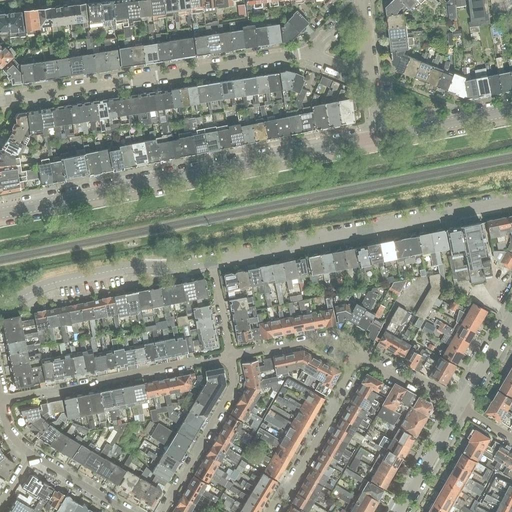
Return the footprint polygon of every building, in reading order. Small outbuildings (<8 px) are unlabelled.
[(116,24),(122,24),(124,38),(129,37),(124,0),(114,0),(114,1),(113,1),(114,17),(116,24)] [(134,37),(134,36),(132,22),(140,21),(136,0),(124,0),(129,37),(133,37),(134,37)] [(136,0),(140,21),(147,20),(148,34),(149,34),(153,33),(153,30),(154,30),(153,24),(149,0),(136,0)] [(165,17),(162,0),(149,0),(153,24),(157,24),(158,23),(158,18),(165,17)] [(178,15),(175,0),(162,0),(165,17),(174,16),(175,30),(179,29),(178,15)] [(175,0),(178,15),(187,14),(188,18),(187,18),(187,25),(192,24),(189,0),(175,0)] [(189,0),(192,24),(197,24),(196,17),(195,13),(203,12),(201,0),(189,0)] [(201,0),(203,12),(203,14),(216,13),(215,7),(216,7),(215,0),(201,0)] [(216,14),(221,14),(221,7),(232,5),(232,1),(235,0),(215,0),(216,7),(215,7),(216,13),(216,14)] [(263,8),(261,0),(244,0),(245,4),(246,4),(246,10),(251,9),(250,4),(252,4),(253,9),(254,9),(261,8),(262,7),(262,8),(263,8)] [(278,6),(277,0),(261,0),(263,8),(266,8),(266,2),(268,2),(268,7),(278,6)] [(391,3),(386,7),(388,16),(397,14),(399,11),(401,9),(405,13),(410,9),(408,7),(405,5),(401,0),(390,0),(391,1),(391,2),(391,3)] [(408,7),(410,9),(413,12),(418,7),(421,4),(417,0),(401,0),(405,5),(408,7)] [(469,0),(472,22),(489,20),(487,0),(469,0)] [(116,30),(116,24),(114,17),(113,1),(100,2),(103,24),(110,24),(111,30),(116,30)] [(87,4),(89,23),(94,23),(99,22),(100,29),(103,28),(103,24),(100,2),(87,4)] [(88,28),(85,5),(85,4),(73,6),(76,29),(75,23),(82,23),(83,29),(88,28)] [(76,29),(73,6),(68,7),(66,5),(64,5),(62,7),(61,7),(63,25),(70,24),(71,30),(76,29)] [(237,6),(239,17),(246,16),(244,5),(237,6)] [(455,5),(447,6),(448,19),(458,18),(457,8),(456,5),(455,5)] [(50,9),(49,9),(51,26),(53,35),(55,35),(55,31),(57,31),(56,25),(63,25),(61,7),(60,8),(58,6),(56,6),(54,8),(50,9)] [(293,7),(289,11),(292,14),(292,15),(287,20),(299,32),(299,31),(301,33),(303,33),(305,30),(306,28),(304,27),(308,23),(296,11),(293,7)] [(24,14),(26,35),(36,34),(36,38),(41,38),(37,10),(33,11),(33,10),(32,10),(30,9),(30,8),(26,9),(25,11),(24,11),(24,12),(24,14)] [(37,10),(41,38),(43,37),(43,33),(45,33),(45,27),(51,26),(49,9),(37,10)] [(26,36),(26,35),(24,14),(21,14),(21,12),(14,13),(14,12),(12,11),(9,11),(8,13),(8,14),(7,14),(9,35),(9,38),(26,36)] [(0,36),(9,35),(7,14),(4,14),(4,13),(3,12),(0,12),(0,36)] [(388,16),(388,20),(387,20),(387,21),(386,22),(386,26),(388,27),(388,28),(389,28),(406,26),(409,25),(408,18),(404,18),(404,13),(397,14),(388,16)] [(281,28),(282,42),(292,40),(293,38),(294,39),(296,39),(299,36),(299,35),(298,33),(299,33),(298,33),(299,32),(287,20),(283,24),(282,21),(285,18),(282,15),(279,17),(281,28)] [(270,16),(265,17),(266,23),(269,44),(281,42),(278,24),(273,25),(271,25),(270,16)] [(234,22),(229,23),(229,27),(230,32),(230,33),(230,32),(233,50),(245,48),(242,31),(235,32),(235,31),(234,22)] [(511,22),(502,24),(503,33),(511,31),(511,22)] [(255,25),(254,25),(257,46),(269,44),(266,23),(262,24),(255,25)] [(218,25),(217,25),(218,33),(218,34),(221,52),(233,50),(230,32),(230,33),(223,33),(222,25),(218,25)] [(246,26),(242,27),(242,31),(245,48),(257,46),(254,25),(246,26)] [(210,26),(205,27),(206,36),(208,54),(221,52),(218,34),(211,35),(210,26)] [(408,33),(407,33),(406,26),(389,28),(390,36),(390,40),(391,40),(408,38),(413,37),(423,36),(423,31),(412,32),(412,33),(408,33)] [(142,46),(145,64),(153,62),(153,63),(159,62),(156,43),(154,44),(154,41),(153,33),(149,34),(148,34),(149,44),(142,46)] [(168,41),(161,43),(160,34),(155,34),(156,43),(159,62),(162,61),(170,60),(168,41)] [(199,34),(193,34),(194,38),(195,47),(196,55),(201,55),(203,56),(206,55),(207,54),(208,54),(206,36),(199,37),(199,34)] [(125,48),(119,49),(121,67),(133,65),(129,37),(124,38),(125,48)] [(133,37),(129,37),(133,65),(145,64),(142,46),(142,45),(135,46),(133,37)] [(408,38),(391,40),(391,41),(389,42),(390,47),(391,47),(392,48),(391,48),(392,52),(406,50),(409,50),(409,46),(414,45),(413,37),(408,38)] [(182,58),(194,56),(192,38),(180,40),(182,58)] [(90,43),(89,39),(85,40),(87,54),(81,56),(83,74),(92,72),(95,71),(92,42),(90,43)] [(117,49),(110,51),(109,40),(108,40),(105,40),(104,41),(105,51),(105,52),(107,70),(119,68),(117,49)] [(168,41),(170,60),(182,58),(180,40),(168,41)] [(97,42),(92,42),(95,71),(107,70),(105,52),(98,53),(97,47),(100,47),(99,41),(97,42)] [(48,45),(49,46),(50,60),(44,61),(46,79),(46,80),(55,78),(58,77),(58,78),(56,59),(54,44),(48,45)] [(2,48),(0,45),(0,67),(1,68),(16,54),(11,48),(10,48),(8,47),(6,48),(4,47),(2,48)] [(411,57),(408,56),(404,54),(406,50),(392,52),(393,64),(393,65),(398,66),(396,70),(404,73),(408,64),(411,57)] [(68,58),(69,57),(67,51),(63,52),(64,58),(56,59),(58,78),(67,76),(70,75),(70,76),(71,76),(68,58)] [(426,82),(427,82),(432,68),(433,66),(431,65),(426,63),(429,54),(426,52),(423,58),(422,62),(415,78),(419,79),(426,82)] [(408,74),(415,78),(422,62),(423,58),(416,55),(414,59),(411,57),(408,64),(404,73),(408,75),(408,74)] [(441,56),(437,55),(435,60),(433,66),(432,68),(427,82),(430,84),(430,83),(437,86),(438,87),(443,72),(436,69),(437,68),(441,56)] [(81,56),(69,57),(68,58),(71,76),(79,74),(83,73),(83,74),(81,56)] [(24,64),(20,65),(22,83),(24,82),(25,84),(28,83),(29,81),(34,81),(31,57),(28,57),(24,64)] [(44,61),(43,61),(36,62),(35,57),(31,57),(34,81),(39,80),(41,81),(43,81),(44,79),(46,79),(44,61)] [(496,58),(499,74),(503,92),(508,91),(508,93),(511,91),(511,78),(511,72),(510,72),(504,73),(501,57),(496,58)] [(8,79),(10,79),(11,85),(20,83),(19,72),(15,67),(18,64),(14,59),(2,70),(3,71),(3,73),(4,75),(6,74),(7,76),(6,76),(8,79)] [(487,75),(488,76),(492,94),(496,93),(498,95),(500,94),(502,92),(503,92),(499,74),(492,76),(490,63),(485,64),(486,68),(487,75)] [(466,67),(465,68),(462,68),(462,71),(462,76),(455,74),(454,76),(449,91),(450,92),(450,93),(453,94),(455,93),(456,94),(460,95),(464,97),(468,96),(468,99),(469,99),(465,81),(466,78),(467,78),(467,77),(468,77),(468,74),(467,74),(466,67)] [(488,76),(487,75),(486,68),(475,70),(476,79),(477,79),(480,97),(485,96),(487,97),(489,96),(490,94),(492,94),(488,76)] [(279,73),(280,78),(282,92),(284,102),(288,102),(289,101),(290,97),(287,97),(287,94),(286,95),(285,92),(285,89),(290,90),(294,74),(293,73),(285,71),(284,72),(279,73)] [(441,88),(449,91),(454,76),(443,72),(438,87),(441,88)] [(280,92),(278,78),(277,73),(266,75),(268,92),(275,91),(276,99),(281,98),(280,92)] [(294,74),(290,90),(295,92),(294,95),(297,97),(301,89),(300,89),(304,80),(302,79),(302,77),(302,76),(295,73),(294,74)] [(467,74),(468,74),(468,77),(467,77),(467,78),(466,78),(465,81),(469,99),(473,98),(475,99),(478,99),(479,97),(480,97),(477,79),(476,79),(470,80),(469,74),(467,74)] [(254,77),(257,94),(265,93),(267,102),(264,102),(265,106),(271,105),(269,92),(268,92),(266,75),(254,77)] [(242,79),(245,96),(253,95),(255,101),(252,102),(253,108),(259,107),(257,94),(254,77),(242,79)] [(331,80),(321,77),(318,84),(328,88),(331,80)] [(236,110),(238,110),(248,108),(245,96),(242,79),(231,80),(234,98),(242,96),(243,103),(235,105),(236,110)] [(224,113),(228,112),(236,111),(236,110),(235,105),(235,104),(234,98),(231,80),(219,82),(222,99),(231,98),(232,107),(228,108),(227,105),(223,106),(223,108),(224,113)] [(328,90),(324,101),(324,104),(328,127),(333,126),(335,127),(338,126),(339,125),(341,124),(337,101),(330,103),(329,99),(330,97),(332,94),(338,96),(340,90),(341,90),(343,85),(332,81),(328,90)] [(223,108),(223,106),(222,99),(219,82),(207,84),(210,101),(219,100),(220,108),(223,108)] [(211,109),(210,101),(207,84),(195,86),(198,103),(207,102),(208,110),(211,109)] [(199,112),(198,103),(195,86),(187,87),(190,106),(195,105),(196,112),(199,112)] [(181,107),(190,106),(187,87),(178,89),(181,107)] [(178,89),(170,90),(173,108),(178,107),(180,120),(184,119),(183,115),(181,107),(178,89)] [(297,110),(302,132),(314,130),(316,129),(315,124),(312,112),(310,113),(309,107),(303,109),(302,104),(302,103),(304,95),(306,91),(301,89),(297,97),(295,101),(297,110)] [(170,90),(161,91),(164,109),(166,122),(175,120),(174,114),(168,115),(167,109),(173,108),(170,90)] [(340,90),(338,96),(337,99),(337,101),(341,124),(346,123),(347,125),(351,124),(352,122),(353,122),(352,110),(355,110),(354,103),(351,103),(350,99),(349,92),(341,90),(340,90)] [(164,109),(161,91),(152,93),(155,111),(156,119),(157,123),(158,123),(160,123),(158,110),(164,109)] [(149,112),(155,111),(152,93),(143,94),(146,112),(147,119),(148,125),(152,124),(157,123),(156,119),(154,119),(155,121),(151,121),(149,112)] [(134,95),(137,114),(139,126),(140,126),(147,125),(148,125),(147,119),(142,120),(141,115),(140,115),(140,113),(146,112),(143,94),(134,95)] [(311,107),(312,112),(315,124),(316,129),(321,128),(322,130),(326,129),(327,127),(328,127),(324,104),(317,105),(317,100),(318,96),(314,94),(312,99),(310,102),(311,107)] [(133,122),(132,114),(137,114),(134,95),(125,97),(128,115),(129,123),(129,124),(130,128),(134,127),(133,121),(133,122)] [(128,115),(125,97),(117,98),(119,116),(128,115)] [(110,131),(121,129),(121,125),(113,127),(111,118),(119,116),(117,98),(105,100),(108,118),(110,127),(110,131)] [(105,100),(96,101),(99,120),(101,129),(101,132),(110,131),(110,127),(105,128),(103,119),(108,118),(105,100)] [(99,120),(96,101),(87,103),(92,130),(96,130),(95,125),(94,125),(94,121),(99,120)] [(286,113),(290,134),(302,132),(297,110),(290,111),(288,102),(284,102),(284,103),(286,113)] [(88,134),(88,131),(87,128),(86,122),(90,121),(87,103),(79,104),(82,127),(83,135),(88,134)] [(79,104),(70,106),(72,124),(73,131),(78,130),(78,127),(82,127),(79,104)] [(290,134),(286,113),(279,115),(276,104),(271,105),(273,116),(274,120),(275,119),(278,137),(290,134)] [(61,107),(63,125),(65,135),(65,138),(70,138),(68,125),(72,124),(70,106),(61,107)] [(274,120),(273,116),(266,118),(263,106),(259,107),(262,118),(263,122),(267,139),(278,137),(275,119),(274,120)] [(54,127),(55,133),(60,132),(59,126),(63,125),(61,107),(52,108),(54,127)] [(47,128),(54,127),(52,108),(39,110),(42,129),(43,137),(43,138),(45,143),(47,142),(50,142),(49,136),(48,136),(47,128)] [(36,135),(43,134),(39,110),(27,112),(30,131),(28,131),(29,139),(37,144),(36,135)] [(231,122),(228,112),(224,113),(227,124),(232,146),(243,144),(239,123),(232,125),(232,122),(231,122)] [(8,135),(9,137),(23,145),(25,146),(29,139),(28,131),(27,127),(25,113),(18,114),(15,118),(16,122),(16,123),(14,124),(12,128),(12,129),(12,130),(12,131),(10,131),(9,131),(8,134),(8,135)] [(201,116),(203,129),(208,151),(220,149),(215,127),(207,128),(204,116),(201,116)] [(178,139),(179,139),(182,156),(190,155),(195,154),(189,123),(188,118),(184,119),(180,120),(182,124),(183,127),(185,127),(186,130),(185,131),(185,133),(178,134),(179,138),(178,139)] [(255,120),(254,118),(250,119),(251,121),(255,142),(267,139),(263,122),(262,118),(255,120)] [(175,120),(166,122),(164,122),(171,159),(182,156),(179,139),(172,141),(170,126),(176,125),(175,120)] [(243,120),(238,121),(239,123),(243,144),(248,143),(249,144),(253,143),(254,142),(255,142),(251,121),(244,123),(243,120)] [(160,161),(171,159),(164,122),(160,123),(158,123),(161,138),(155,139),(160,161)] [(192,122),(189,123),(195,154),(200,153),(208,151),(203,129),(196,130),(196,128),(193,128),(192,122)] [(227,124),(215,127),(220,149),(232,146),(227,124)] [(139,143),(131,144),(135,165),(143,164),(147,163),(143,142),(140,126),(139,126),(136,127),(138,135),(137,135),(139,143)] [(154,132),(149,133),(150,141),(143,142),(147,163),(155,162),(160,161),(155,139),(154,132)] [(119,147),(120,150),(123,168),(131,167),(135,166),(135,165),(131,144),(130,136),(125,137),(127,145),(119,147)] [(23,145),(9,137),(8,137),(8,138),(6,137),(2,143),(4,144),(2,148),(1,148),(2,150),(14,154),(17,154),(21,155),(26,146),(23,145)] [(112,170),(108,149),(101,151),(99,142),(95,143),(96,152),(101,173),(101,172),(104,171),(104,172),(112,170)] [(108,149),(112,170),(113,170),(123,168),(120,150),(113,151),(112,142),(107,143),(108,149)] [(83,146),(84,149),(89,173),(89,175),(92,174),(93,174),(101,173),(96,152),(90,153),(88,145),(83,146)] [(88,174),(89,173),(84,149),(76,150),(75,146),(71,147),(76,176),(81,175),(83,176),(87,176),(86,176),(88,174)] [(60,157),(60,159),(64,178),(65,178),(67,179),(71,179),(72,177),(76,176),(71,147),(66,148),(67,153),(67,154),(59,155),(60,157)] [(0,167),(20,165),(19,159),(21,158),(21,155),(17,154),(14,154),(2,150),(0,150),(0,167)] [(65,180),(64,178),(60,159),(60,157),(52,158),(51,150),(47,151),(47,158),(48,158),(53,182),(56,182),(65,180)] [(40,154),(34,151),(31,158),(37,159),(38,158),(40,154)] [(36,160),(37,163),(38,168),(39,174),(40,179),(41,185),(45,184),(53,182),(48,158),(47,158),(39,160),(39,157),(38,158),(37,159),(36,160)] [(21,172),(20,165),(0,167),(0,179),(39,174),(38,168),(34,169),(34,170),(21,172)] [(23,188),(22,183),(22,182),(40,179),(39,174),(0,179),(0,192),(7,191),(7,192),(11,191),(19,189),(23,188)] [(510,225),(509,217),(505,218),(504,218),(501,218),(501,219),(497,220),(501,243),(505,242),(503,234),(510,232),(508,225),(510,225)] [(486,222),(487,227),(489,238),(496,237),(497,243),(501,243),(497,220),(493,221),(491,220),(489,221),(488,222),(486,222)] [(480,223),(463,227),(461,227),(460,227),(464,248),(450,251),(451,256),(449,256),(454,279),(453,279),(456,279),(456,280),(469,278),(469,279),(470,279),(471,285),(485,282),(485,279),(484,275),(491,274),(488,259),(482,228),(481,223),(480,223)] [(450,251),(464,248),(460,227),(452,229),(452,227),(449,228),(449,230),(446,230),(450,251)] [(431,233),(437,265),(441,264),(439,251),(448,249),(444,231),(443,231),(441,229),(438,230),(437,232),(431,233)] [(418,236),(419,241),(421,254),(431,252),(433,266),(437,265),(431,233),(425,234),(423,233),(420,234),(419,236),(418,236)] [(422,257),(421,254),(419,241),(418,236),(417,236),(415,235),(412,235),(410,237),(410,238),(405,239),(410,261),(411,263),(415,263),(414,258),(422,257)] [(404,260),(404,259),(408,258),(404,239),(400,240),(400,239),(400,240),(398,238),(394,239),(393,241),(392,241),(394,246),(396,259),(397,262),(404,260)] [(396,259),(394,246),(392,241),(391,241),(389,241),(386,241),(385,242),(380,244),(383,261),(384,261),(385,266),(390,265),(389,260),(396,259)] [(383,261),(380,244),(374,245),(373,244),(369,245),(368,246),(367,246),(368,251),(370,264),(377,262),(378,268),(383,267),(382,262),(383,261)] [(355,249),(358,266),(360,274),(362,274),(365,273),(364,271),(371,269),(370,264),(368,251),(367,246),(355,249)] [(358,266),(355,249),(354,249),(352,247),(349,248),(348,250),(343,251),(347,268),(349,281),(354,280),(351,267),(358,266)] [(347,268),(343,251),(341,249),(337,250),(336,252),(331,253),(335,271),(334,271),(337,285),(342,284),(339,270),(347,268)] [(510,271),(511,266),(511,255),(506,252),(505,253),(503,251),(492,251),(493,257),(510,271)] [(335,271),(331,253),(329,252),(326,252),(325,255),(320,256),(323,273),(322,273),(324,281),(329,280),(328,272),(334,271),(335,271)] [(323,273),(320,256),(319,256),(317,254),(314,255),(313,257),(308,258),(312,275),(309,276),(311,283),(317,282),(316,274),(322,273),(323,273)] [(302,277),(309,276),(307,263),(306,258),(304,259),(303,257),(300,258),(299,260),(297,260),(298,260),(294,261),(298,278),(299,283),(303,282),(302,277)] [(291,279),(298,278),(294,261),(292,261),(291,260),(288,260),(287,262),(283,263),(286,280),(288,290),(293,289),(291,279)] [(271,265),(274,282),(277,295),(281,294),(282,294),(280,282),(286,280),(283,263),(281,263),(279,262),(277,263),(276,264),(271,265)] [(259,268),(264,293),(269,292),(268,283),(274,282),(271,265),(269,265),(268,264),(265,265),(264,267),(259,268)] [(247,271),(251,287),(257,285),(259,294),(264,293),(259,268),(254,269),(252,267),(250,268),(248,270),(247,270),(247,271)] [(245,287),(247,297),(253,296),(251,287),(247,271),(244,272),(243,271),(242,271),(241,270),(237,271),(236,272),(235,272),(235,274),(239,288),(245,287)] [(233,291),(235,300),(241,298),(240,290),(239,288),(235,274),(232,274),(232,273),(231,273),(229,272),(226,273),(225,274),(224,275),(225,283),(226,286),(224,286),(225,291),(227,290),(227,291),(233,289),(233,291)] [(198,308),(205,306),(210,305),(208,300),(201,302),(201,300),(203,299),(203,298),(208,297),(207,295),(210,295),(209,290),(206,290),(204,279),(203,279),(201,278),(198,278),(197,280),(193,281),(196,299),(198,308)] [(186,308),(186,311),(192,310),(191,307),(190,300),(196,299),(193,281),(191,281),(190,280),(187,281),(186,282),(182,283),(185,301),(186,308)] [(398,296),(406,280),(393,283),(388,291),(398,296)] [(430,288),(442,290),(440,280),(429,282),(430,288)] [(185,301),(182,283),(180,284),(179,282),(176,283),(175,285),(171,286),(174,303),(175,310),(179,309),(178,302),(185,301)] [(159,288),(163,306),(165,318),(170,317),(169,312),(167,305),(174,303),(171,286),(169,286),(168,285),(165,285),(164,287),(159,288)] [(163,306),(159,288),(158,288),(157,287),(154,287),(153,289),(148,290),(152,308),(156,307),(163,306)] [(428,292),(437,298),(442,290),(430,288),(428,292)] [(137,292),(140,309),(141,311),(142,317),(153,315),(152,308),(148,290),(143,291),(141,290),(139,290),(137,292)] [(356,304),(353,309),(348,319),(348,320),(348,322),(352,324),(353,323),(356,325),(370,301),(370,300),(374,293),(368,290),(361,304),(360,306),(356,304)] [(130,316),(137,314),(136,312),(141,311),(140,309),(137,292),(132,293),(130,292),(127,292),(126,294),(125,294),(125,295),(129,314),(130,316)] [(437,298),(428,292),(425,297),(435,302),(437,299),(437,298)] [(366,329),(367,329),(374,317),(375,314),(370,311),(375,300),(378,295),(374,293),(370,300),(370,301),(356,325),(360,327),(360,328),(364,330),(365,330),(366,329)] [(117,317),(129,314),(125,295),(121,296),(119,294),(116,295),(115,297),(114,297),(114,302),(117,317)] [(253,300),(253,296),(247,297),(241,298),(235,300),(234,300),(229,301),(231,311),(236,310),(248,308),(247,302),(254,301),(253,300)] [(119,327),(118,318),(117,317),(114,302),(114,297),(110,298),(110,297),(102,299),(105,316),(113,315),(115,328),(119,327)] [(435,302),(425,297),(422,301),(432,307),(433,304),(435,302)] [(336,325),(335,320),(331,298),(325,299),(328,310),(322,311),(324,322),(325,326),(325,327),(336,325)] [(91,302),(94,319),(101,317),(103,327),(107,326),(105,316),(102,299),(91,302)] [(304,304),(309,303),(309,299),(303,301),(302,301),(298,302),(301,315),(304,330),(308,330),(308,331),(313,330),(313,329),(315,328),(311,313),(306,314),(304,304)] [(309,303),(311,313),(315,328),(319,328),(320,329),(323,328),(324,326),(325,326),(322,311),(315,312),(312,299),(309,299),(309,303)] [(437,299),(435,302),(433,304),(438,308),(442,302),(438,300),(437,299)] [(422,301),(420,306),(429,312),(432,307),(422,301)] [(89,320),(92,337),(97,336),(94,319),(91,302),(79,304),(83,321),(89,320)] [(303,331),(304,330),(301,315),(295,316),(292,303),(288,304),(290,317),(292,328),(293,332),(297,332),(299,333),(301,332),(303,331)] [(79,304),(68,306),(71,323),(73,335),(78,334),(76,322),(83,321),(79,304)] [(334,307),(337,318),(338,323),(342,322),(344,320),(345,319),(347,318),(348,319),(353,309),(345,304),(334,307)] [(480,322),(483,317),(484,317),(486,313),(485,312),(486,311),(473,304),(469,311),(458,305),(456,309),(459,310),(467,315),(467,314),(480,322)] [(212,316),(210,306),(210,305),(205,306),(198,308),(192,309),(192,310),(186,311),(187,315),(193,313),(194,319),(212,316)] [(373,340),(374,339),(375,337),(383,322),(378,319),(384,308),(380,305),(375,314),(374,317),(367,329),(369,331),(367,334),(368,337),(373,340)] [(63,343),(68,342),(66,333),(64,325),(71,323),(68,306),(56,309),(60,326),(63,343)] [(398,306),(390,321),(399,326),(406,312),(407,311),(398,306)] [(420,306),(417,311),(427,316),(429,312),(420,306)] [(238,321),(248,319),(247,312),(252,311),(253,318),(257,317),(256,315),(255,310),(255,307),(248,308),(236,310),(231,311),(233,322),(238,321)] [(281,335),(283,335),(282,330),(280,319),(279,319),(274,320),(271,307),(267,308),(266,308),(269,321),(271,332),(272,337),(276,336),(278,337),(280,337),(281,335)] [(45,311),(48,328),(51,342),(56,341),(53,327),(60,326),(56,309),(45,311),(45,310),(45,311)] [(467,315),(459,310),(455,322),(457,322),(474,332),(475,331),(475,332),(478,327),(477,327),(480,322),(467,314),(467,315)] [(42,329),(48,328),(45,311),(37,312),(33,313),(35,321),(36,325),(37,330),(37,332),(38,337),(40,343),(41,347),(45,346),(42,329)] [(292,333),(293,332),(292,328),(290,317),(283,319),(282,311),(279,312),(278,312),(279,319),(280,319),(282,330),(283,335),(287,334),(287,335),(292,334),(292,333)] [(423,321),(424,321),(425,318),(427,316),(417,311),(414,315),(418,317),(423,321)] [(388,351),(394,354),(401,340),(397,337),(402,328),(410,314),(406,312),(399,326),(386,349),(388,350),(388,351)] [(272,337),(271,332),(269,321),(263,322),(262,314),(256,315),(257,317),(258,324),(259,328),(260,335),(261,339),(272,337)] [(21,321),(20,316),(13,317),(9,318),(2,319),(2,321),(1,323),(1,325),(3,326),(4,331),(22,328),(36,325),(35,321),(21,323),(21,321)] [(178,326),(182,325),(188,324),(186,316),(177,318),(178,326)] [(196,329),(196,330),(214,326),(212,316),(194,319),(191,320),(191,324),(195,323),(196,329)] [(170,317),(165,318),(166,321),(167,328),(168,328),(172,327),(175,327),(173,321),(173,317),(170,317)] [(256,324),(258,324),(257,317),(253,318),(248,319),(238,321),(233,322),(236,333),(241,332),(250,329),(249,324),(255,322),(256,324)] [(418,317),(414,325),(419,329),(423,321),(418,317)] [(386,349),(399,326),(390,321),(385,331),(380,339),(378,342),(377,345),(383,348),(383,347),(386,349)] [(426,322),(422,330),(430,335),(435,327),(426,322)] [(474,332),(457,322),(453,329),(452,329),(447,325),(444,329),(468,343),(471,338),(472,338),(474,334),(473,333),(474,332)] [(187,348),(188,353),(194,352),(193,346),(192,341),(190,335),(190,331),(188,324),(182,325),(184,337),(187,348)] [(188,353),(187,348),(184,337),(178,338),(176,326),(175,327),(172,327),(174,338),(176,350),(177,355),(188,353)] [(214,326),(196,330),(196,329),(190,331),(190,335),(197,334),(198,340),(211,338),(216,337),(214,326)] [(6,338),(7,343),(25,339),(38,337),(37,332),(24,335),(22,328),(4,331),(5,332),(3,334),(4,337),(6,338)] [(174,338),(169,339),(167,333),(169,333),(168,328),(167,328),(165,329),(162,329),(164,340),(166,353),(167,357),(177,355),(176,350),(174,338)] [(259,328),(250,329),(241,332),(236,333),(238,343),(252,340),(261,339),(260,335),(259,328)] [(468,343),(444,329),(442,332),(453,339),(449,345),(462,353),(463,352),(463,353),(466,348),(465,348),(468,343)] [(167,357),(166,353),(164,340),(158,341),(156,330),(152,331),(154,342),(157,359),(167,357)] [(408,348),(410,345),(405,342),(408,337),(411,332),(407,330),(401,340),(394,354),(394,353),(396,355),(402,359),(408,348)] [(157,359),(154,342),(149,343),(146,332),(142,333),(144,344),(146,357),(147,361),(157,359)] [(117,368),(116,363),(113,350),(108,351),(106,343),(105,343),(103,334),(100,335),(101,343),(103,352),(106,365),(107,370),(117,368)] [(136,359),(137,364),(147,361),(146,357),(144,344),(137,345),(135,335),(131,335),(134,346),(133,346),(136,359)] [(137,364),(136,359),(133,346),(128,347),(126,336),(121,337),(123,348),(127,366),(137,364)] [(107,370),(106,365),(103,352),(97,354),(94,337),(90,338),(92,350),(95,367),(96,372),(107,370)] [(216,337),(211,338),(198,340),(192,341),(193,346),(200,345),(201,351),(202,351),(204,352),(206,351),(207,350),(218,347),(216,337)] [(7,343),(7,344),(5,346),(6,348),(8,349),(9,354),(27,350),(41,348),(41,347),(40,343),(26,346),(25,339),(7,343)] [(111,340),(113,350),(116,363),(117,368),(127,366),(123,348),(118,349),(116,339),(111,340)] [(96,372),(95,367),(92,350),(86,351),(85,342),(80,343),(82,352),(85,369),(86,374),(96,372)] [(76,376),(71,354),(65,355),(63,343),(59,344),(61,356),(66,378),(76,376)] [(418,347),(413,344),(408,354),(407,355),(405,359),(407,361),(405,365),(412,369),(413,369),(414,370),(420,359),(422,356),(415,352),(418,347)] [(449,345),(445,353),(440,350),(438,353),(456,363),(459,358),(460,359),(462,354),(462,353),(449,345)] [(86,374),(85,369),(82,352),(76,353),(74,346),(70,347),(71,354),(76,376),(86,374)] [(36,360),(41,360),(41,353),(35,355),(35,356),(28,357),(27,350),(9,354),(9,355),(8,357),(8,360),(10,360),(11,365),(16,364),(29,361),(36,360)] [(296,353),(299,367),(303,369),(311,356),(308,354),(307,353),(304,351),(296,353)] [(298,367),(299,367),(296,353),(294,353),(293,353),(290,353),(289,354),(284,356),(287,373),(289,372),(289,374),(289,376),(290,375),(293,377),(292,370),(297,369),(297,367),(298,367)] [(424,353),(420,359),(449,375),(451,373),(452,373),(456,366),(455,365),(440,357),(437,361),(424,353)] [(66,378),(61,356),(51,358),(54,375),(55,380),(66,378)] [(274,358),(272,358),(273,363),(275,369),(276,375),(278,374),(283,373),(284,378),(286,376),(289,376),(289,374),(289,372),(287,373),(284,356),(279,357),(278,356),(274,356),(274,358)] [(303,369),(302,371),(304,372),(308,375),(303,383),(308,385),(321,362),(316,359),(316,358),(313,356),(312,357),(311,356),(303,369)] [(55,380),(54,375),(51,358),(41,360),(42,366),(43,370),(45,382),(55,380)] [(244,375),(260,373),(270,370),(268,359),(263,360),(264,365),(264,366),(258,367),(258,366),(257,361),(242,364),(244,375)] [(448,377),(449,375),(420,359),(414,370),(418,372),(422,365),(432,371),(428,378),(432,380),(433,379),(444,384),(445,385),(449,378),(448,377)] [(12,366),(10,368),(10,371),(13,372),(14,376),(18,375),(32,373),(43,370),(42,366),(31,369),(29,361),(16,364),(11,365),(12,366)] [(316,379),(320,381),(323,382),(331,367),(329,367),(329,365),(326,364),(325,364),(321,362),(308,385),(310,387),(312,381),(314,382),(316,379)] [(318,382),(314,389),(319,391),(321,393),(326,395),(330,388),(331,386),(332,386),(334,383),(334,381),(334,380),(338,375),(338,374),(339,374),(338,371),(337,370),(331,367),(323,382),(320,381),(319,382),(318,382)] [(197,380),(200,381),(200,380),(207,381),(225,385),(225,384),(223,375),(225,373),(224,371),(223,370),(222,368),(196,373),(197,378),(197,380)] [(34,384),(45,382),(43,370),(32,373),(18,375),(14,376),(15,381),(13,383),(13,386),(16,387),(16,388),(23,387),(27,386),(34,384)] [(194,373),(177,377),(180,392),(188,390),(195,378),(194,373)] [(260,373),(244,375),(246,385),(250,387),(251,384),(255,386),(262,385),(262,384),(267,383),(267,387),(271,386),(278,385),(276,377),(261,380),(260,373)] [(365,375),(361,383),(387,398),(389,393),(392,389),(366,374),(365,375)] [(181,396),(180,392),(177,377),(166,379),(169,394),(171,394),(171,395),(175,395),(175,393),(176,393),(176,396),(181,396)] [(166,379),(155,381),(158,396),(164,395),(167,406),(171,405),(171,404),(169,394),(166,379)] [(287,379),(285,383),(299,391),(300,390),(308,394),(305,400),(319,408),(319,407),(321,406),(322,404),(322,402),(324,399),(310,391),(288,379),(287,379)] [(511,396),(511,382),(505,379),(501,385),(503,385),(500,390),(511,396)] [(204,385),(201,390),(212,397),(216,399),(217,398),(219,398),(220,396),(219,394),(225,385),(207,381),(200,380),(200,381),(199,383),(204,385)] [(158,396),(155,381),(144,384),(147,399),(153,397),(156,409),(160,408),(158,396)] [(242,394),(247,396),(256,402),(260,395),(257,393),(260,389),(267,387),(267,383),(262,384),(262,385),(255,386),(251,384),(250,387),(246,385),(244,388),(245,389),(242,394)] [(147,399),(144,384),(133,386),(138,415),(139,422),(144,421),(143,414),(141,404),(148,403),(147,399)] [(281,384),(278,385),(271,386),(272,391),(276,393),(281,384)] [(393,412),(400,400),(406,390),(394,384),(392,389),(389,393),(387,398),(382,406),(393,412)] [(360,385),(355,393),(376,405),(378,402),(373,399),(376,394),(360,385)] [(133,386),(122,388),(123,393),(125,407),(132,406),(134,416),(138,415),(133,386)] [(125,407),(123,393),(122,388),(111,390),(116,417),(121,416),(119,409),(125,407)] [(103,412),(104,412),(110,410),(112,420),(116,419),(116,417),(111,390),(99,393),(100,397),(103,412)] [(216,399),(212,397),(201,390),(197,397),(192,394),(193,394),(189,391),(186,396),(210,410),(212,405),(214,405),(216,403),(215,401),(216,399)] [(417,397),(406,390),(400,400),(406,404),(411,407),(426,415),(427,415),(431,408),(430,404),(417,397)] [(511,402),(511,398),(504,394),(500,391),(499,393),(497,392),(494,397),(496,398),(493,402),(498,404),(508,410),(511,412),(511,407),(510,406),(511,402)] [(103,412),(100,397),(99,393),(94,394),(92,392),(89,393),(88,395),(87,395),(88,400),(91,414),(92,414),(97,413),(99,422),(106,421),(104,412),(103,412)] [(379,407),(376,405),(355,393),(350,402),(355,404),(366,411),(369,405),(372,406),(372,408),(376,411),(379,407)] [(253,407),(256,402),(247,396),(242,394),(237,404),(255,415),(258,410),(253,407)] [(76,397),(77,402),(79,417),(86,415),(90,430),(95,429),(92,414),(91,414),(88,400),(87,395),(82,396),(81,395),(77,395),(76,397)] [(184,399),(184,400),(192,404),(188,411),(189,411),(199,417),(204,420),(204,419),(206,418),(208,416),(207,414),(210,410),(186,396),(184,399)] [(275,400),(297,413),(294,418),(304,423),(308,426),(309,425),(310,424),(312,422),(311,420),(313,417),(287,402),(282,399),(281,398),(277,396),(275,400)] [(65,399),(64,400),(66,412),(67,419),(79,417),(77,402),(76,397),(70,399),(69,397),(66,398),(65,399)] [(318,409),(319,408),(305,400),(302,405),(289,398),(287,402),(313,417),(315,413),(317,413),(318,411),(318,409)] [(57,413),(61,412),(64,411),(62,400),(55,402),(57,413)] [(400,400),(394,411),(400,414),(403,408),(406,404),(400,400)] [(366,411),(355,404),(350,402),(346,410),(369,423),(371,420),(367,417),(366,418),(363,416),(366,411)] [(493,402),(491,405),(490,405),(487,410),(488,411),(487,411),(488,413),(488,414),(488,415),(493,418),(493,417),(496,418),(495,419),(500,422),(500,421),(501,422),(510,427),(511,424),(511,412),(508,410),(498,404),(493,402)] [(40,405),(42,411),(39,412),(37,405),(21,408),(21,410),(20,412),(20,415),(21,415),(22,416),(23,417),(24,417),(26,426),(40,418),(46,413),(48,412),(46,403),(40,405)] [(262,419),(255,415),(237,404),(231,414),(244,422),(247,417),(253,420),(250,427),(255,430),(262,419)] [(195,435),(197,430),(176,417),(171,414),(173,411),(172,410),(171,405),(167,406),(161,408),(160,408),(156,409),(156,410),(156,409),(157,414),(167,412),(168,418),(168,419),(180,426),(176,432),(187,438),(191,441),(192,439),(194,439),(195,437),(195,435)] [(382,406),(376,416),(390,424),(393,425),(400,414),(394,411),(394,412),(393,412),(382,406)] [(426,415),(411,407),(404,418),(420,427),(422,423),(423,422),(424,420),(426,415)] [(159,421),(157,414),(156,409),(156,410),(150,411),(152,422),(159,421)] [(345,421),(356,427),(358,424),(366,429),(369,423),(346,410),(341,418),(345,421)] [(176,417),(197,430),(200,426),(202,425),(203,423),(203,421),(204,420),(199,417),(189,411),(185,418),(178,413),(176,417)] [(61,413),(58,418),(60,419),(65,422),(67,419),(66,412),(61,413)] [(31,431),(38,438),(47,427),(46,426),(48,424),(45,421),(49,416),(46,413),(40,418),(26,426),(28,428),(31,431)] [(294,441),(298,444),(299,442),(300,442),(301,439),(301,438),(303,434),(274,418),(267,414),(265,417),(264,420),(280,429),(282,427),(287,430),(284,436),(294,441)] [(308,426),(304,423),(294,418),(291,423),(276,414),(274,418),(303,434),(305,431),(306,431),(308,428),(308,427),(308,426)] [(224,425),(250,441),(252,436),(240,429),(243,423),(230,415),(224,425)] [(38,438),(49,445),(52,440),(58,431),(54,428),(60,419),(58,418),(56,421),(52,422),(47,427),(38,438)] [(356,427),(345,421),(341,418),(336,427),(361,441),(364,437),(354,431),(356,427)] [(398,428),(408,433),(410,434),(412,436),(414,437),(417,432),(419,430),(419,428),(420,427),(404,418),(398,428)] [(150,421),(144,431),(148,434),(151,435),(153,431),(157,425),(150,421)] [(58,431),(52,440),(49,445),(51,446),(51,447),(53,449),(55,448),(60,451),(69,437),(69,438),(75,429),(77,425),(73,423),(65,435),(58,431)] [(91,451),(90,450),(82,464),(83,465),(83,467),(86,468),(88,467),(96,473),(110,450),(114,443),(114,444),(126,425),(125,423),(121,424),(118,425),(117,425),(113,426),(113,430),(117,432),(111,441),(110,440),(107,444),(106,444),(99,455),(91,451)] [(184,452),(186,449),(190,442),(191,441),(187,438),(176,432),(175,433),(158,423),(157,425),(153,431),(171,442),(170,443),(184,452)] [(410,439),(412,436),(410,434),(408,433),(398,428),(393,425),(390,424),(388,428),(395,433),(392,438),(408,448),(412,440),(410,439)] [(77,425),(75,429),(85,435),(89,429),(77,425)] [(218,435),(231,443),(234,438),(238,440),(247,445),(250,441),(224,425),(218,435)] [(336,437),(347,444),(350,439),(360,444),(361,441),(336,427),(331,435),(336,437)] [(297,445),(298,444),(294,441),(284,436),(281,441),(259,428),(257,432),(262,435),(267,437),(279,445),(288,450),(293,453),(295,449),(296,449),(297,446),(297,445)] [(476,430),(470,441),(495,455),(501,445),(496,441),(492,448),(487,445),(491,439),(489,438),(489,436),(486,434),(484,435),(476,430)] [(165,452),(175,458),(179,461),(180,460),(182,459),(183,457),(183,455),(184,452),(170,443),(171,442),(153,431),(151,435),(150,436),(167,447),(165,452)] [(65,454),(70,457),(79,444),(80,444),(83,439),(77,435),(74,441),(69,438),(69,437),(60,451),(61,451),(61,453),(64,455),(65,454)] [(82,464),(90,450),(91,451),(100,437),(96,435),(91,443),(90,443),(87,448),(81,445),(74,453),(72,458),(73,459),(73,461),(76,462),(78,461),(82,464)] [(228,449),(231,443),(218,435),(212,445),(226,453),(225,454),(234,459),(237,454),(228,449)] [(291,456),(293,453),(288,450),(279,445),(267,437),(262,435),(260,438),(277,448),(274,454),(283,459),(288,462),(288,460),(290,460),(291,457),(291,456)] [(347,444),(336,437),(331,435),(326,443),(350,457),(352,453),(344,449),(347,444)] [(408,448),(392,438),(388,445),(381,441),(378,446),(383,448),(400,457),(402,454),(403,455),(408,448)] [(465,450),(464,452),(478,460),(482,454),(492,460),(493,458),(495,455),(470,441),(468,446),(466,446),(465,449),(465,450)] [(107,479),(109,474),(115,464),(109,461),(115,452),(118,446),(114,444),(114,443),(110,450),(96,473),(100,475),(101,477),(103,479),(105,478),(107,479)] [(326,454),(337,460),(340,456),(345,458),(348,460),(350,457),(326,443),(322,451),(326,454)] [(383,448),(378,446),(374,444),(372,447),(385,455),(382,460),(396,468),(400,461),(398,460),(400,457),(383,448)] [(226,453),(212,445),(206,455),(211,457),(220,463),(223,458),(236,466),(238,461),(234,459),(225,454),(226,453)] [(497,472),(498,470),(502,463),(510,450),(507,448),(502,445),(502,446),(501,445),(495,455),(493,458),(498,461),(494,467),(490,464),(488,466),(497,472)] [(118,446),(115,452),(120,455),(123,450),(118,446)] [(354,458),(359,461),(362,455),(366,457),(369,453),(360,448),(354,458)] [(511,451),(510,450),(502,463),(506,466),(502,473),(506,475),(511,466),(511,451)] [(175,458),(165,452),(164,452),(160,458),(149,451),(146,456),(157,463),(158,462),(173,471),(176,467),(178,466),(179,464),(178,462),(179,461),(175,458)] [(287,463),(288,462),(283,459),(274,454),(271,459),(256,451),(254,455),(278,468),(282,471),(284,467),(286,467),(287,464),(287,463)] [(337,460),(326,454),(322,451),(317,459),(321,462),(341,473),(343,469),(337,465),(336,466),(334,465),(337,460)] [(122,468),(115,464),(109,474),(107,479),(108,479),(108,481),(111,483),(113,482),(117,485),(119,481),(130,462),(134,456),(130,454),(122,468)] [(483,471),(485,467),(468,456),(463,454),(461,458),(460,457),(456,463),(472,473),(475,467),(483,471)] [(211,457),(206,455),(200,465),(225,479),(227,474),(217,468),(220,463),(211,457)] [(281,474),(282,471),(278,468),(254,455),(252,459),(266,467),(263,472),(277,480),(278,478),(279,477),(281,475),(281,474)] [(8,459),(5,456),(0,460),(0,474),(5,477),(6,477),(7,476),(9,474),(8,472),(14,463),(12,462),(12,460),(10,459),(8,459)] [(354,458),(349,468),(355,471),(360,461),(359,461),(354,458)] [(375,462),(380,464),(376,470),(390,478),(391,477),(392,478),(395,472),(394,471),(396,468),(382,460),(377,458),(375,462)] [(341,473),(321,462),(317,459),(312,468),(328,477),(330,473),(338,478),(341,473)] [(241,460),(236,469),(240,472),(241,473),(246,464),(247,463),(241,460)] [(130,493),(133,489),(139,478),(132,473),(136,466),(130,462),(119,481),(122,477),(124,478),(119,486),(123,488),(123,489),(124,489),(124,492),(127,493),(129,492),(130,493)] [(152,473),(156,475),(167,482),(168,480),(170,480),(171,478),(171,475),(173,471),(158,462),(157,463),(156,466),(152,473)] [(474,486),(476,483),(469,478),(472,473),(456,463),(453,469),(454,470),(452,474),(474,486)] [(214,481),(224,487),(227,481),(225,479),(200,465),(195,475),(208,483),(210,478),(211,477),(214,479),(214,481)] [(133,489),(130,493),(134,495),(135,496),(136,498),(138,499),(140,499),(141,500),(142,499),(144,495),(151,484),(145,481),(150,471),(146,467),(143,471),(139,478),(133,489)] [(370,481),(380,486),(384,489),(385,487),(386,488),(389,482),(388,481),(390,478),(376,470),(371,467),(369,471),(374,474),(370,481)] [(312,468),(307,476),(331,490),(333,487),(325,482),(328,477),(312,468)] [(482,478),(487,481),(492,471),(487,468),(482,478)] [(380,496),(383,490),(379,487),(352,472),(349,476),(362,483),(358,490),(361,492),(377,501),(378,499),(378,498),(379,498),(380,498),(380,497),(380,496)] [(275,483),(276,482),(262,473),(259,478),(252,474),(249,478),(257,482),(266,488),(271,491),(273,488),(274,487),(276,484),(275,483)] [(474,486),(452,474),(450,478),(448,477),(445,483),(461,492),(464,486),(472,490),(480,495),(482,491),(474,486)] [(19,494),(16,500),(27,506),(34,496),(41,482),(37,479),(37,477),(33,475),(31,476),(30,475),(25,483),(24,483),(22,486),(23,488),(22,489),(29,492),(28,494),(29,495),(27,498),(19,494)] [(164,487),(167,482),(156,475),(151,484),(144,495),(142,499),(145,501),(145,502),(146,502),(147,505),(149,506),(151,505),(153,506),(158,497),(160,497),(161,494),(161,492),(162,491),(155,487),(158,483),(164,487)] [(215,503),(218,498),(204,490),(204,489),(207,484),(194,476),(188,487),(192,489),(204,496),(208,498),(215,503)] [(511,485),(495,477),(491,486),(497,489),(499,484),(507,488),(505,493),(511,496),(511,485)] [(322,487),(306,478),(301,486),(326,500),(328,496),(320,492),(322,487)] [(270,492),(271,491),(266,488),(257,482),(254,487),(240,479),(237,483),(251,491),(261,497),(265,500),(267,497),(269,496),(270,493),(270,492)] [(227,481),(224,487),(226,488),(232,492),(234,488),(232,486),(233,484),(227,481)] [(37,511),(39,511),(51,493),(53,489),(48,486),(48,484),(44,482),(43,482),(41,482),(34,496),(40,500),(34,510),(37,511)] [(461,492),(445,483),(441,489),(443,489),(441,493),(463,506),(465,502),(457,498),(461,492)] [(476,483),(474,486),(482,491),(485,487),(484,487),(476,483)] [(315,499),(324,503),(326,500),(301,486),(297,495),(312,504),(315,499)] [(377,501),(361,492),(358,498),(336,486),(334,490),(339,493),(366,509),(371,511),(373,507),(375,506),(377,504),(376,502),(377,501)] [(204,496),(192,489),(188,487),(182,496),(195,504),(198,499),(202,501),(204,496)] [(232,492),(246,500),(256,506),(260,509),(262,506),(263,505),(265,502),(265,501),(265,500),(261,497),(251,491),(248,496),(234,488),(232,492)] [(57,509),(63,500),(65,496),(64,495),(64,493),(61,491),(60,491),(59,492),(58,491),(57,492),(54,491),(44,508),(48,511),(51,506),(57,509)] [(370,511),(371,511),(366,509),(339,493),(337,496),(339,499),(353,507),(349,511),(370,511)] [(463,506),(441,493),(438,497),(437,496),(433,502),(449,511),(453,506),(463,511),(473,511),(469,510),(463,506)] [(511,496),(505,493),(502,498),(498,496),(496,499),(511,506),(511,496)] [(223,494),(220,498),(225,501),(233,505),(235,501),(223,494)] [(511,511),(511,506),(496,499),(487,494),(484,499),(494,504),(495,503),(499,505),(496,510),(501,511),(511,511)] [(326,511),(312,504),(297,495),(295,497),(292,502),(292,503),(296,506),(306,511),(307,511),(310,507),(318,511),(319,511),(326,511)] [(65,496),(63,500),(57,509),(56,511),(58,511),(70,511),(76,502),(72,500),(70,498),(69,497),(66,497),(65,496)] [(196,511),(192,509),(195,504),(182,496),(176,506),(185,511),(196,511)] [(16,500),(16,499),(10,510),(13,511),(36,511),(30,508),(27,506),(16,500)] [(260,509),(256,506),(246,500),(243,505),(236,501),(235,501),(233,505),(244,511),(259,511),(259,510),(260,509)] [(475,500),(469,510),(473,511),(479,502),(475,500)] [(225,501),(222,504),(231,509),(233,505),(225,501)] [(449,511),(433,502),(430,508),(431,509),(429,511),(449,511)] [(78,503),(72,511),(86,511),(88,509),(87,509),(86,507),(84,506),(82,506),(78,503)]
